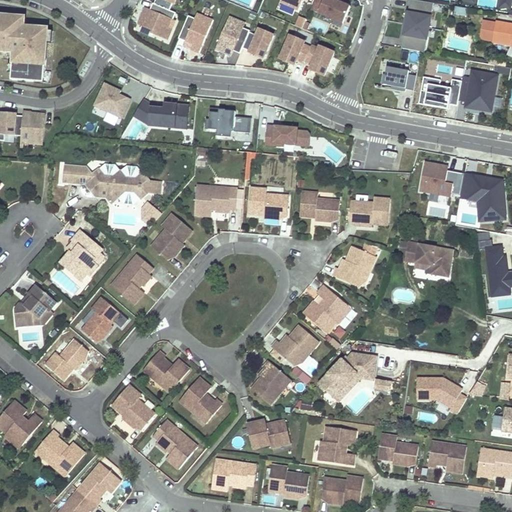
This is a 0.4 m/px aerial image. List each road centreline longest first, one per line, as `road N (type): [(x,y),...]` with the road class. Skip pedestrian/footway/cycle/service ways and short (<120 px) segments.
road 1 (residential): [(162,320),(222,250),(270,255),(282,272),(277,301),(234,350),(205,353)]
road 2 (residential): [(111,43),(162,75),(280,91),(336,116)]
road 3 (residential): [(236,511),(164,496),(139,463),(80,414)]
road 4 (residential): [(336,116),(511,150)]
road 5 (residential): [(0,96),(37,103),(71,96),(111,43)]
road 6 (residential): [(503,511),(487,500),(425,491),(381,511)]
road 7 (residential): [(80,414),(162,320)]
road 8 (residential): [(336,116),(380,0)]
